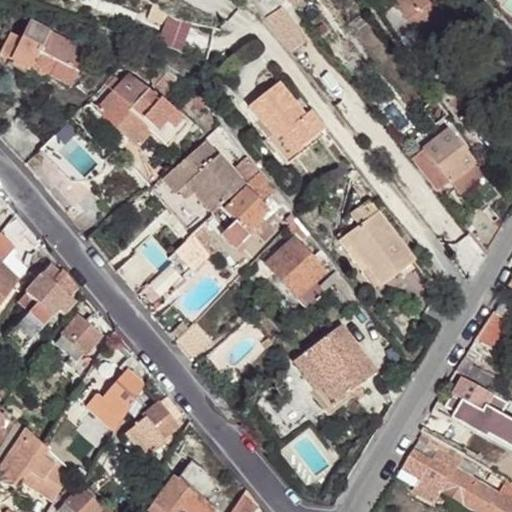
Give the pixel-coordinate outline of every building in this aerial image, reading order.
[(412,25),(436,55),(455,39),(441,21),(423,0),(396,0),(393,3),(412,25)] [(443,0),(423,0),(441,21),(453,12),(443,0)] [(398,36),(412,25),(393,3),(379,13),(398,36)] [(282,47),(297,39),(281,10),(266,18),(282,47)] [(0,31),(0,50),(1,51),(0,52),(0,55),(29,71),(30,68),(31,66),(36,57),(55,67),(50,76),(71,86),(88,52),(28,23),(20,40),(9,35),(8,37),(0,31)] [(36,57),(31,66),(50,76),(55,67),(36,57)] [(155,74),(150,81),(154,85),(153,86),(164,95),(175,82),(159,67),(154,73),(155,74)] [(147,92),(128,76),(120,84),(112,93),(95,111),(113,129),(115,126),(124,136),(159,101),(152,95),(151,97),(147,92)] [(106,86),(112,93),(120,84),(114,78),(106,86)] [(249,107),(275,140),(281,136),(294,153),(325,129),(310,112),(305,116),(278,83),(249,107)] [(153,86),(147,92),(151,97),(152,95),(159,101),(160,103),(166,97),(164,95),(153,86)] [(206,103),(197,91),(185,101),(194,112),(206,103)] [(451,108),(455,113),(467,103),(463,97),(451,108)] [(160,103),(159,101),(124,136),(130,142),(118,152),(152,188),(163,178),(166,175),(138,145),(148,134),(165,149),(186,125),(160,103)] [(42,147),(14,116),(0,130),(0,137),(25,164),(42,147)] [(448,130),(421,150),(422,151),(448,184),(449,185),(475,165),(475,164),(448,130)] [(270,145),(287,165),(298,157),(294,153),(281,136),(275,140),(270,145)] [(202,217),(180,191),(186,184),(212,214),(244,185),(205,142),(163,179),(163,178),(152,188),(188,231),(202,217)] [(72,181),(42,147),(25,164),(53,197),(72,181)] [(437,192),(448,184),(422,151),(412,160),(437,192)] [(248,156),(235,167),(248,184),(261,172),(248,156)] [(475,165),(449,185),(459,196),(484,177),(475,165)] [(346,176),(351,182),(360,177),(355,170),(346,176)] [(219,237),(234,253),(255,233),(263,242),(274,232),(265,223),(273,215),(285,201),(261,172),(248,184),(257,193),(255,195),(246,186),(222,209),(235,222),(219,237)] [(16,213),(0,196),(0,222),(5,227),(16,213)] [(349,214),(359,227),(377,213),(368,200),(349,214)] [(459,221),(486,254),(501,229),(475,206),(459,221)] [(28,228),(16,213),(5,227),(0,233),(0,239),(4,245),(13,232),(17,237),(28,228)] [(366,269),(380,288),(414,262),(377,213),(359,227),(344,238),(366,269)] [(310,234),(297,216),(285,228),(291,234),(296,229),(306,239),(310,234)] [(203,228),(195,235),(210,255),(219,250),(203,228)] [(210,255),(195,235),(176,253),(179,256),(194,270),(210,255)] [(313,257),(294,238),(265,265),(296,299),(307,311),(341,276),(321,249),(313,257)] [(344,238),(338,243),(360,274),(366,269),(344,238)] [(4,245),(0,239),(0,304),(17,280),(26,272),(10,252),(4,245)] [(136,296),(156,277),(135,254),(115,272),(136,296)] [(29,313),(7,337),(22,351),(52,318),(59,310),(63,313),(73,302),(69,299),(77,288),(50,255),(33,276),(38,279),(25,293),(37,304),(29,313)] [(194,270),(179,256),(156,277),(136,296),(151,313),(197,273),(194,270)] [(16,303),(29,313),(37,304),(25,293),(16,303)] [(194,323),(174,303),(157,320),(176,342),(194,323)] [(475,342),(503,356),(511,341),(511,340),(511,321),(494,312),(475,342)] [(77,317),(56,344),(76,361),(83,352),(86,353),(100,336),(77,317)] [(212,340),(195,321),(194,323),(176,342),(190,361),(212,340)] [(303,355),(325,382),(319,387),(334,405),(377,372),(341,326),(303,355)] [(105,449),(113,434),(129,411),(139,396),(151,376),(133,354),(120,368),(124,373),(101,399),(95,395),(84,408),(93,416),(82,428),(105,449)] [(291,364),(313,392),(319,387),(325,382),(303,355),(291,364)] [(462,379),(446,409),(478,426),(480,423),(494,431),(509,404),(462,379)] [(125,434),(146,460),(166,444),(162,439),(182,423),(185,417),(168,396),(150,410),(143,416),(145,418),(125,434)] [(129,411),(137,421),(143,416),(150,410),(139,396),(129,411)] [(0,447),(15,424),(0,412),(0,447)] [(0,448),(0,460),(3,462),(26,429),(17,421),(0,448)] [(3,462),(0,465),(0,478),(16,489),(22,481),(29,472),(43,481),(37,490),(52,502),(71,472),(39,441),(26,429),(3,462)] [(461,462),(465,456),(421,432),(417,439),(461,462)] [(417,439),(399,469),(419,481),(413,492),(435,505),(444,489),(461,462),(417,439)] [(464,459),(457,470),(444,489),(482,511),(488,511),(500,495),(471,479),(478,467),(464,459)] [(191,463),(177,480),(214,509),(218,511),(230,511),(233,508),(217,493),(220,490),(203,469),(191,463)] [(29,472),(22,481),(37,490),(43,481),(29,472)] [(173,477),(145,511),(212,511),(214,509),(177,480),(173,477)] [(79,489),(65,503),(74,511),(103,511),(85,494),(79,489)] [(111,511),(89,489),(85,494),(103,511),(111,511)] [(253,511),(258,505),(245,490),(233,508),(230,511),(253,511)] [(500,495),(488,511),(511,511),(511,493),(510,496),(503,491),(500,495)] [(74,511),(65,503),(59,510),(60,511),(74,511)]
